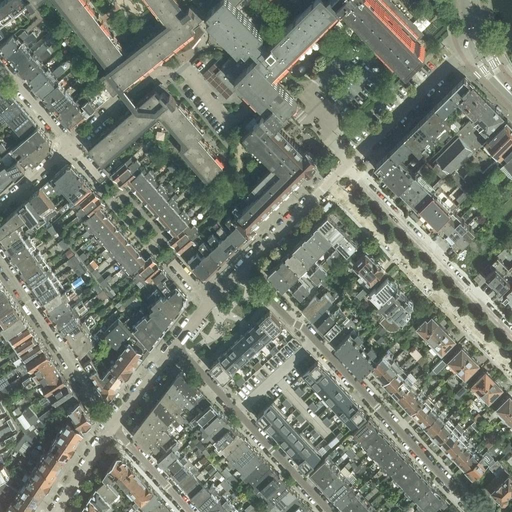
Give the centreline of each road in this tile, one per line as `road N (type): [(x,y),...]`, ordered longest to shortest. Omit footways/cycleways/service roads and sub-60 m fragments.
road 1 (residential): [(474,511),(242,267)]
road 2 (residential): [(330,184),(511,367)]
road 3 (residential): [(511,335),(346,167)]
road 4 (residential): [(329,511),(175,345)]
road 5 (residential): [(66,143),(155,71),(183,74),(228,127)]
road 6 (residential): [(113,427),(0,261)]
road 7 (residential): [(346,167),(477,46)]
road 8 (residential): [(242,267),(330,184)]
